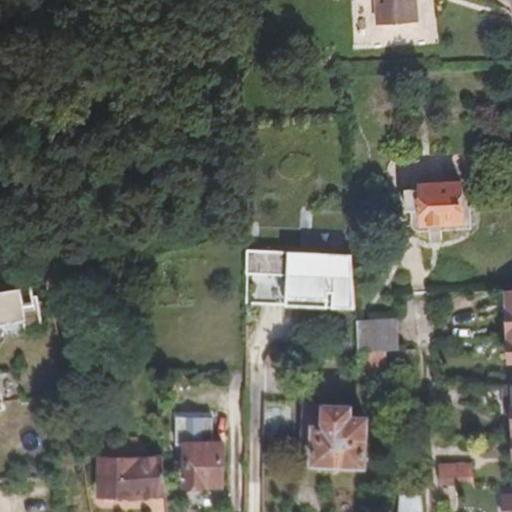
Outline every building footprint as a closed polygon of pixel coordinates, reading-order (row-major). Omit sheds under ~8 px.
[(367,0),(370,27),(410,24),(408,0),(367,0)] [(458,188),(417,189),(417,195),(402,195),(402,217),(418,217),(418,228),(437,228),(459,227),(458,188)] [(249,305),(356,308),(352,256),(250,252),(249,305)] [(26,255),(15,257),(17,270),(28,268),(26,255)] [(0,326),(35,320),(29,293),(0,298),(0,326)] [(511,294),(503,294),(503,317),(504,340),(511,339),(511,294)] [(393,324),(352,326),(353,354),(394,353),(393,324)] [(394,353),(353,354),(354,377),(384,376),(384,366),(410,365),(409,352),(394,353)] [(409,374),(399,374),(400,394),(395,394),(395,409),(410,409),(409,374)] [(505,404),(505,389),(486,390),(487,404),(505,404)] [(350,415),(308,414),(307,435),(314,435),(314,470),(329,470),(339,470),(342,475),(357,476),(359,472),(363,472),(363,425),(350,425),(350,415)] [(207,431),(194,430),(194,448),(182,448),(182,490),(185,490),(185,495),(199,495),(199,490),(210,490),(218,490),(219,449),(207,449),(207,431)] [(159,511),(154,458),(93,459),(94,497),(97,497),(99,501),(108,500),(111,496),(125,496),(138,496),(140,511),(159,511)] [(469,466),(433,468),(434,485),(469,484),(469,466)] [(416,511),(416,501),(398,502),(397,511),(416,511)] [(511,511),(511,501),(498,502),(499,511),(497,511),(511,511)]
